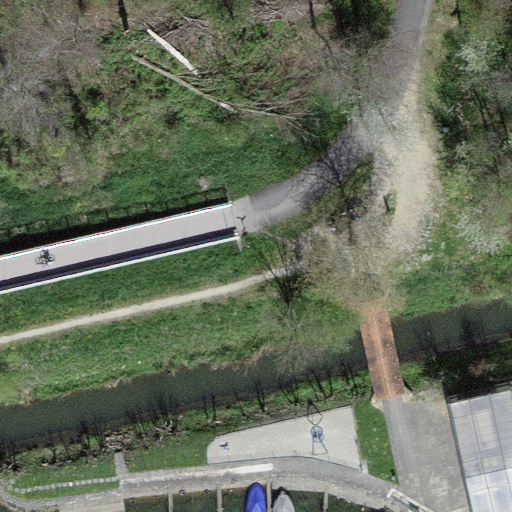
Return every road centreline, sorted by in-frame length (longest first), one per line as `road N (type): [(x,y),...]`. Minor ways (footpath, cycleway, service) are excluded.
road 1 (track): [(427,0),(392,133),(303,197),(255,218)]
road 2 (track): [(371,305),(366,273),(374,229),(409,161),(392,133)]
